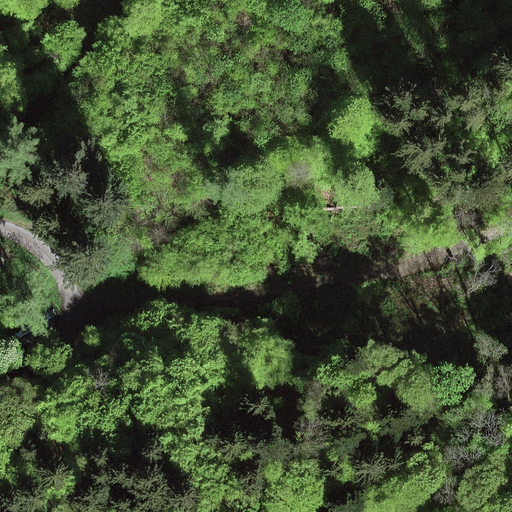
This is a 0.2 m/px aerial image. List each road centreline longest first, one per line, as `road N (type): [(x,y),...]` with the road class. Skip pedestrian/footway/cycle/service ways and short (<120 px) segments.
road 1 (track): [(70,317),(424,262),(511,227)]
road 2 (track): [(0,377),(70,317),(60,274),(40,247),(15,226),(0,225)]
